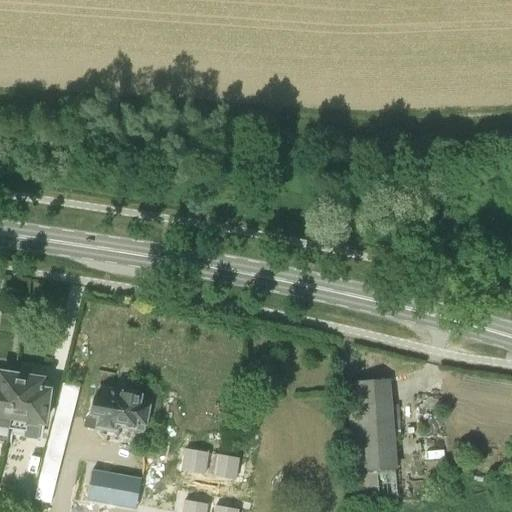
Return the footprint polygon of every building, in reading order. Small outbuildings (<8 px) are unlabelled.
[(0,428),(9,430),(9,429),(17,376),(0,373),(0,428)] [(42,440),(44,426),(49,391),(41,390),(43,380),(17,376),(9,429),(24,431),(23,438),(39,441),(39,440),(42,440)] [(356,498),(397,495),(388,377),(347,380),(356,498)] [(45,511),(60,452),(70,454),(73,442),(62,439),(74,387),(64,384),(31,511),(45,511)] [(137,425),(146,427),(149,406),(139,404),(141,396),(105,389),(103,395),(98,394),(97,399),(94,398),(90,416),(97,418),(95,430),(117,434),(118,429),(136,432),(137,425)] [(207,453),(184,448),(180,468),(204,473),(207,453)] [(255,511),(257,451),(242,450),(240,510),(255,511)] [(239,461),(216,456),(212,476),(236,481),(239,461)] [(170,511),(169,466),(151,467),(152,511),(170,511)] [(134,479),(93,471),(88,497),(129,505),(134,479)] [(205,511),(206,507),(182,502),(180,511),(205,511)]
